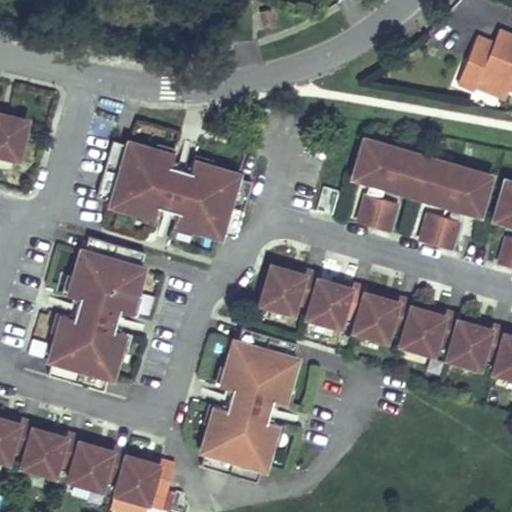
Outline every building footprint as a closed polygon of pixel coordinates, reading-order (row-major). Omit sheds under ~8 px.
[(270,9),(257,13),(263,29),(276,25),(270,9)] [(492,43),(511,35),(498,30),(492,43)] [(511,90),(511,35),(492,43),(476,36),(457,83),(474,90),(479,77),(511,90)] [(3,110),(0,109),(0,155),(17,160),(27,121),(1,115),(3,110)] [(490,176),(364,139),(352,178),(479,214),(490,176)] [(127,146),(113,141),(97,197),(111,202),(110,205),(156,218),(159,207),(177,213),(174,224),(219,237),(221,233),(235,238),(251,182),(237,178),(238,175),(192,161),(189,172),(171,167),(174,156),(128,142),(127,146)] [(511,182),(505,180),(493,219),(511,224),(511,182)] [(339,191),(314,184),(308,208),(331,215),(339,191)] [(396,203),(366,194),(358,223),(373,227),(387,232),(396,203)] [(458,222),(428,213),(420,241),(435,246),(450,250),(458,222)] [(511,237),(507,236),(499,264),(511,267),(511,237)] [(144,253),(88,237),(84,251),(81,250),(68,296),(79,299),(73,317),(62,314),(49,360),(52,361),(48,375),(104,392),(108,378),(111,378),(124,333),(114,329),(119,311),(130,314),(143,269),(140,268),(144,253)] [(295,273),(271,266),(260,304),(293,314),(296,302),(310,306),(317,280),(318,280),(320,275),(297,268),(295,273)] [(318,280),(317,280),(310,306),(306,317),(339,327),(343,315),(356,319),(364,293),(365,293),(366,288),(344,282),(342,287),(318,280)] [(365,293),(364,293),(356,319),(353,331),(386,341),(389,329),(403,333),(411,307),(413,302),(390,295),(389,301),(365,293)] [(411,307),(403,333),(399,345),(432,355),(436,343),(449,347),(457,321),(458,321),(460,316),(437,309),(435,314),(411,307)] [(458,321),(457,321),(449,347),(446,359),(479,368),(483,356),(496,360),(504,334),(505,335),(506,329),(483,323),(482,328),(458,321)] [(297,344),(242,328),(237,342),(234,342),(221,387),(231,390),(226,409),(215,405),(202,451),(205,452),(201,467),(256,483),(261,469),(264,469),(277,423),(267,421),(272,402),(283,405),(295,364),(296,360),(293,359),(297,344)] [(511,337),(505,335),(504,334),(496,360),(493,372),(511,378),(511,337)] [(10,422),(0,419),(0,460),(7,462),(11,450),(25,454),(33,429),(35,423),(12,417),(10,422)] [(33,429),(25,454),(21,466),(54,476),(58,464),(72,469),(80,443),(82,438),(59,431),(57,436),(33,429)] [(80,443),(72,469),(68,480),(101,490),(105,478),(119,483),(127,457),(129,452),(106,445),(104,450),(80,443)] [(152,464),(127,457),(119,483),(116,494),(149,504),(152,492),(166,496),(166,494),(175,465),(153,458),(152,464)] [(183,496),(175,493),(174,497),(170,510),(175,511),(186,511),(189,506),(183,496)]
